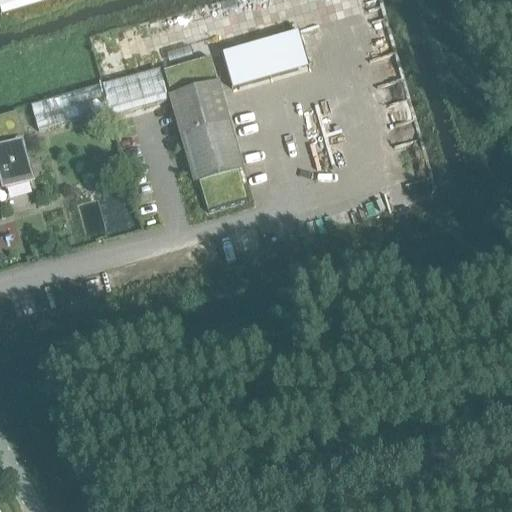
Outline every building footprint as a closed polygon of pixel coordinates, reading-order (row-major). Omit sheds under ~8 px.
[(0,0),(0,8),(3,18),(64,0),(0,0)] [(164,72),(196,184),(199,183),(208,214),(248,202),(240,172),(243,171),(210,58),(164,72)] [(159,71),(103,86),(112,119),(169,103),(159,71)] [(32,108),(39,132),(108,113),(102,88),(32,108)] [(6,191),(31,184),(20,145),(4,150),(2,144),(25,137),(18,114),(0,118),(0,183),(4,182),(6,191)]
